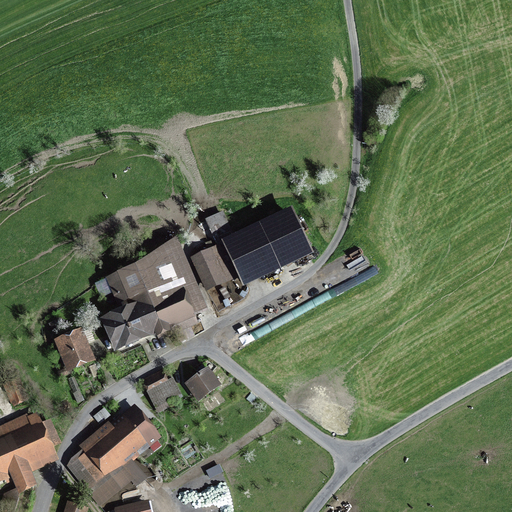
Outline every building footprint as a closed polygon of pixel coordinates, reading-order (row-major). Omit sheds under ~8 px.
[(221,248),(195,260),(208,288),(240,273),(227,245),(235,241),(222,214),(208,220),(221,248)] [(235,241),(227,245),(240,273),(244,282),(308,252),(290,215),(235,241)] [(136,269),(111,280),(120,301),(130,296),(135,308),(105,321),(116,348),(165,327),(169,335),(195,324),(180,289),(164,296),(160,284),(145,291),(136,269)] [(78,335),(61,343),(72,367),(88,360),(78,335)] [(187,384),(199,400),(219,386),(207,370),(187,384)] [(179,393),(167,372),(146,383),(151,392),(149,393),(155,406),(179,393)] [(24,399),(17,381),(7,385),(15,403),(24,399)] [(107,426),(83,446),(106,474),(132,453),(133,455),(155,438),(135,413),(111,432),(107,426)] [(0,479),(13,473),(21,491),(8,495),(2,511),(13,511),(21,491),(33,485),(25,468),(53,455),(39,426),(33,429),(29,420),(11,428),(15,437),(0,443),(0,479)] [(74,488),(70,483),(66,486),(70,491),(74,488)]
